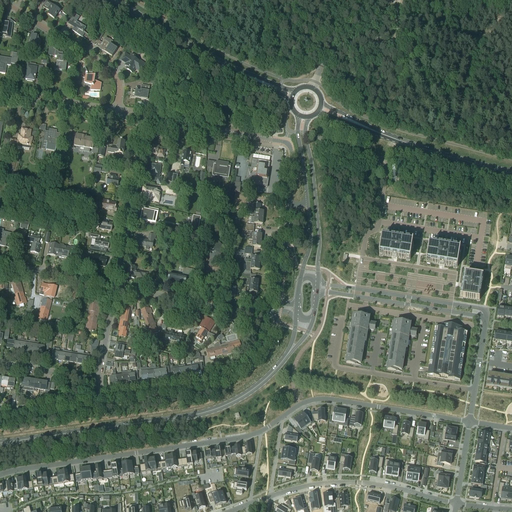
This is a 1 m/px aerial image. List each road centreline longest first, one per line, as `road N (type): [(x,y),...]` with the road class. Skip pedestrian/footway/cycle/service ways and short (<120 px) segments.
road 1 (secondary): [(0,444),(214,409),(284,359)]
road 2 (residential): [(0,475),(261,431)]
road 3 (residential): [(99,403),(232,377),(255,358),(275,320)]
road 4 (residential): [(288,200),(286,142),(142,118)]
road 5 (residential): [(282,417),(323,398),(468,421)]
road 6 (residential): [(341,317),(336,367),(473,390)]
road 7 (residential): [(270,496),(359,482),(455,503)]
road 8 (residential): [(116,114),(114,74),(0,0)]
road 9 (residential): [(116,284),(142,118)]
road 10 (secondary): [(318,280),(307,116)]
road 11 (residential): [(275,320),(116,284)]
road 12 (residential): [(356,289),(361,258),(453,273),(450,303)]
road 13 (track): [(511,4),(466,62),(390,41)]
road 14 (primary): [(511,173),(371,129)]
road 15 (primary): [(236,70),(115,0)]
road 16 (residential): [(355,296),(486,317)]
